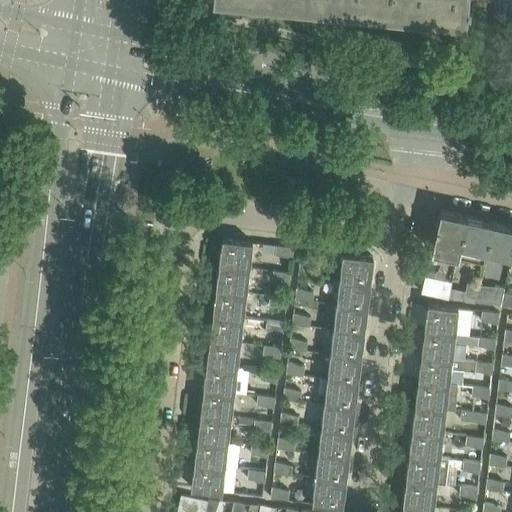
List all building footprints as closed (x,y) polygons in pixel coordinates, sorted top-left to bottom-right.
[(400,0),(336,0),(337,4),(400,10),(400,0)] [(464,4),(464,0),(400,0),(400,10),(463,16),(464,4)] [(430,249),(455,255),(463,214),(439,208),(430,249)] [(463,214),(455,255),(481,260),(483,260),(485,250),(484,249),(490,219),(463,214)] [(511,224),(490,219),(484,249),(485,250),(509,255),(511,238),(511,224)] [(221,236),(218,262),(248,266),(252,240),(221,236)] [(277,252),(292,256),(293,245),(276,243),(275,252),(277,252)] [(339,277),(369,280),(372,255),(342,252),(339,277)] [(316,265),(299,261),(298,272),(315,274),(316,265)] [(218,262),(215,287),(245,291),(248,266),(218,262)] [(271,278),(288,283),(290,271),(272,269),(271,278)] [(424,274),(421,291),(440,295),(447,296),(448,288),(449,285),(450,279),(444,278),(433,276),(435,271),(426,269),(424,274)] [(339,277),(336,302),(366,305),(369,280),(339,277)] [(464,289),(462,298),(473,299),(477,282),(466,280),(464,289)] [(313,289),(296,285),(295,297),(312,299),(313,289)] [(492,285),(487,301),(499,303),(501,291),(502,287),(492,285)] [(215,287),(212,312),(242,316),(245,291),(215,287)] [(511,292),(501,291),(499,303),(511,304),(511,292)] [(268,303),(285,308),(287,296),(269,293),(268,303)] [(333,327),(363,330),(366,305),(336,302),(333,327)] [(427,302),(424,327),(454,331),(457,306),(427,302)] [(498,311),(481,309),(480,319),(497,323),(498,311)] [(310,314),(293,310),(291,321),(309,324),(310,314)] [(212,312),(209,337),(239,341),(242,316),(212,312)] [(265,328),(282,333),(284,321),(266,318),(265,328)] [(511,326),(505,325),(503,337),(511,338),(511,326)] [(333,327),(330,352),(360,355),(363,330),(333,327)] [(424,327),(421,352),(451,356),(453,341),(477,344),(478,334),(454,331),(424,327)] [(307,339),(290,334),(288,346),(306,349),(307,339)] [(477,344),(494,348),(495,336),(478,334),(477,344)] [(209,337),(206,362),(236,365),(239,341),(209,337)] [(308,339),(307,346),(318,347),(319,340),(308,339)] [(262,353),(279,358),(280,346),(263,343),(262,353)] [(511,352),(502,350),(500,362),(511,363),(511,352)] [(327,376),(357,380),(360,355),(330,352),(327,376)] [(421,352),(418,377),(448,381),(450,366),(473,369),(491,373),(492,361),(451,356),(421,352)] [(304,364),(287,359),(285,371),(303,374),(304,364)] [(206,362),(203,387),(233,390),(236,365),(206,362)] [(259,378),(276,382),(277,371),(260,368),(259,378)] [(511,378),(498,375),(497,387),(511,388),(511,378)] [(354,405),(357,380),(327,376),(324,401),(354,405)] [(415,402),(445,406),(455,407),(458,382),(448,381),(418,377),(415,402)] [(301,388),(284,384),(282,396),(300,398),(301,388)] [(470,393),(488,398),(489,386),(472,384),(470,393)] [(203,387),(200,412),(230,415),(233,390),(203,387)] [(255,403),(273,407),(274,396),(257,393),(255,403)] [(511,409),(511,403),(495,400),(494,412),(511,414),(511,409)] [(321,426),(351,430),(354,405),(324,401),(321,426)] [(415,402),(412,427),(442,430),(445,406),(415,402)] [(467,418),(485,423),(486,411),(460,407),(459,417),(467,418)] [(298,413),(281,409),(279,421),(297,423),(298,413)] [(200,412),(197,437),(227,440),(230,415),(200,412)] [(239,416),(237,425),(253,427),(254,418),(239,416)] [(252,428),(270,432),(271,420),(254,418),(253,427),(252,428)] [(510,429),(492,425),(491,437),(508,439),(510,429)] [(348,455),(351,430),(321,426),(318,451),(348,455)] [(412,427),(409,452),(439,455),(442,430),(412,427)] [(464,443),(482,447),(483,436),(465,433),(464,443)] [(295,438),(278,434),(276,446),(294,448),(295,438)] [(197,437),(194,462),(224,465),(227,440),(197,437)] [(249,453),(267,457),(268,445),(251,443),(249,453)] [(507,454),(489,450),(488,462),(505,464),(507,454)] [(314,476),(345,480),(348,455),(318,451),(314,476)] [(406,476),(436,480),(446,481),(449,457),(439,455),(409,452),(406,476)] [(461,468),(478,472),(480,460),(462,458),(461,468)] [(292,463),(274,459),(273,471),(291,473),(292,463)] [(221,490),(224,465),(194,462),(191,486),(221,490)] [(246,478),(264,482),(265,470),(247,468),(246,478)] [(503,479),(486,475),(485,487),(502,489),(503,479)] [(342,505),(345,480),(314,476),(311,501),(342,505)] [(406,476),(402,501),(433,505),(436,480),(406,476)] [(458,493),(475,497),(477,485),(459,483),(458,493)] [(289,488),(271,484),(270,496),(288,498),(289,488)] [(204,511),(207,498),(180,492),(177,508),(193,511),(204,511)] [(214,511),(219,499),(208,496),(207,498),(204,511),(214,511)] [(231,511),(241,511),(245,502),(234,499),(231,511)] [(499,511),(500,504),(483,500),(482,511),(485,511),(499,511)] [(402,501),(401,511),(431,511),(433,505),(402,501)] [(268,511),(271,505),(260,503),(257,511),(268,511)]
